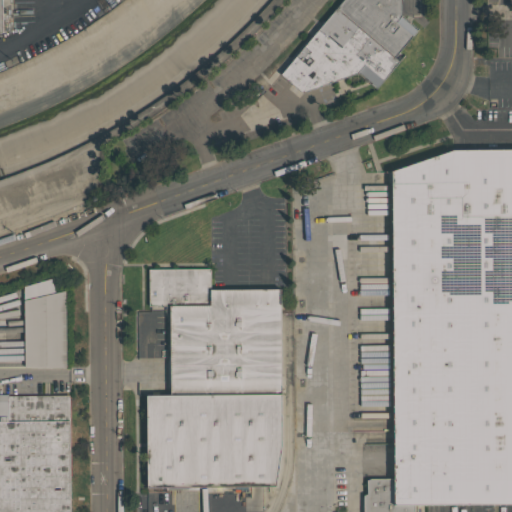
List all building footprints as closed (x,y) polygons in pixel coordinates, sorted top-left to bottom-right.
[(402,0),(402,15),(418,29),(394,58),(337,9),(344,0),(402,0)] [(337,9),(281,74),(303,93),(358,72),(377,88),(399,62),(394,58),(337,9)] [(511,148),(511,503),(414,504),(396,504),(396,478),(393,171),(454,149),(511,148)] [(212,305),(212,290),(212,269),(149,269),(149,306),(170,306),(212,305)] [(24,286),(25,367),(67,367),(66,290),(56,293),(52,278),(24,286)] [(280,489),(146,489),(146,393),(170,393),(170,306),(212,305),(212,290),(279,290),(280,489)] [(0,395),(69,395),(69,421),(0,421),(0,395)] [(0,511),(0,421),(69,421),(70,511),(0,511)] [(414,504),(414,511),(364,511),(364,495),(368,494),(368,480),(371,478),(396,478),(396,504),(414,504)]
